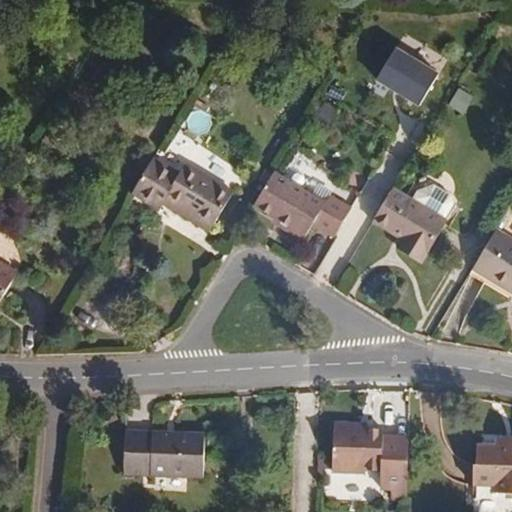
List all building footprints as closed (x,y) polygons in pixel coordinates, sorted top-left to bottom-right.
[(447,76),(402,48),(381,81),(426,109),(447,76)] [(325,99),(314,116),(329,125),(340,108),(325,99)] [(215,230),(237,196),(191,167),(185,175),(161,160),(138,198),(162,214),(169,204),(215,230)] [(311,246),(334,209),(280,178),(260,210),(290,228),(288,232),(311,246)] [(400,191),(381,223),(409,240),(405,248),(429,262),(452,224),(450,222),(458,209),(458,204),(455,199),(438,188),(421,195),(417,202),(400,191)] [(511,292),(511,241),(502,235),(479,273),(511,292)] [(28,276),(0,259),(0,309),(5,312),(28,276)] [(399,474),(401,429),(376,428),(376,419),(359,418),(359,414),(330,412),(328,459),(359,461),(359,457),(374,457),(373,473),(382,473),(399,474)] [(511,487),(511,428),(495,427),(494,437),(476,436),(476,456),(471,456),(470,478),(491,479),(491,486),(511,487)] [(202,484),(204,439),(124,434),(120,478),(202,484)] [(399,484),(399,474),(382,473),(382,483),(399,484)]
